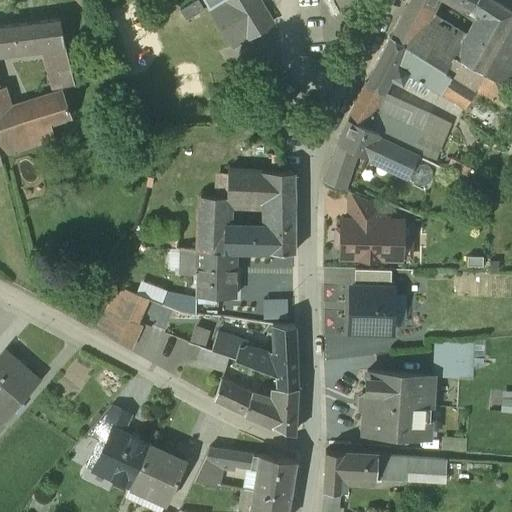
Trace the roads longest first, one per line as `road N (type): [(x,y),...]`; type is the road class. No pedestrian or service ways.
road 1 (residential): [(389,0),(323,130),(307,186),(308,462)]
road 2 (residential): [(308,462),(0,304)]
